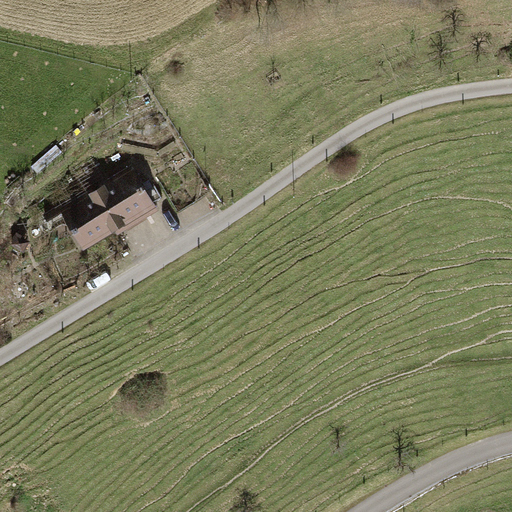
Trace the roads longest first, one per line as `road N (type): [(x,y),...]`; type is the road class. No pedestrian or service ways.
road 1 (unclassified): [(511,87),(403,105),(0,357)]
road 2 (unclassified): [(357,511),(489,440),(511,438)]
